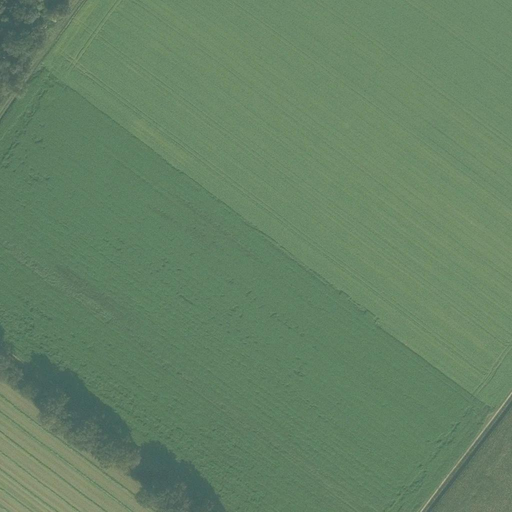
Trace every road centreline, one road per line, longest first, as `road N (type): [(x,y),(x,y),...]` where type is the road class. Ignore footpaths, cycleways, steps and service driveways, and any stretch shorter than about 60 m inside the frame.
road 1 (track): [(229,511),(0,338),(0,110),(78,0)]
road 2 (track): [(511,386),(416,511)]
